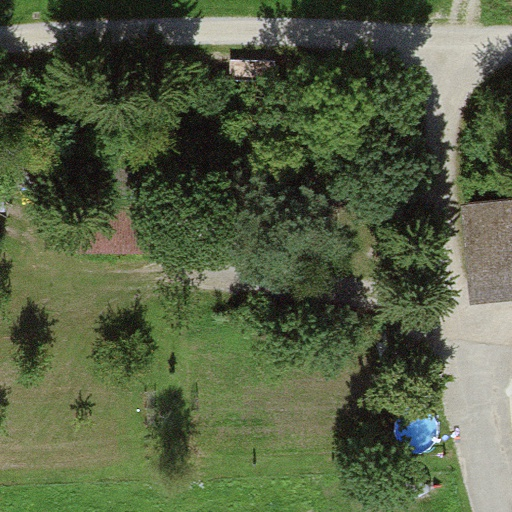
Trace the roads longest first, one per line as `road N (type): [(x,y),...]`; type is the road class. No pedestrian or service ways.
road 1 (track): [(0,67),(511,41)]
road 2 (residential): [(497,511),(448,311),(444,208),(459,44)]
